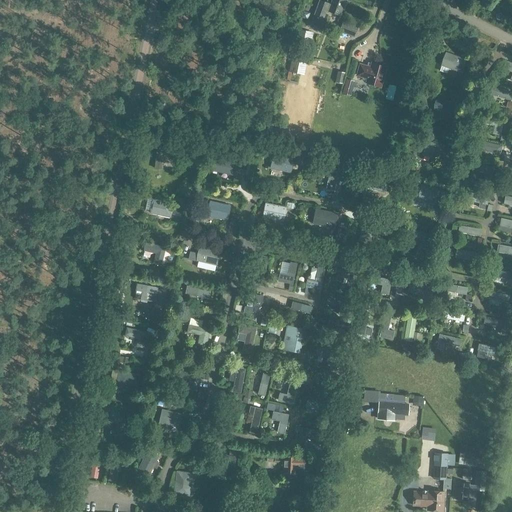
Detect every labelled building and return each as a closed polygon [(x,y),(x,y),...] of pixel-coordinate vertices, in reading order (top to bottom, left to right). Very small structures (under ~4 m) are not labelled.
[(320,0),(313,17),(323,21),(326,10),(340,16),(345,0),(332,0),(330,4),(320,0)] [(358,27),(343,22),(339,32),(354,37),(358,27)] [(304,74),(313,33),(298,29),(289,71),(304,74)] [(461,73),(466,59),(446,52),(441,66),(461,73)] [(503,68),(511,71),(511,73),(510,81),(511,81),(511,63),(506,61),(503,68)] [(388,67),(374,64),(373,68),(362,65),(359,76),(370,79),(369,83),(372,84),(372,85),(374,87),(376,87),(379,87),(379,86),(383,87),(388,67)] [(511,95),(511,92),(493,86),(491,94),(511,101),(511,95)] [(433,110),(453,114),(456,102),(436,98),(433,110)] [(482,115),(481,122),(494,125),(493,134),(501,136),(504,120),(482,115)] [(502,145),(477,140),(475,149),(500,155),(502,145)] [(447,145),(426,141),(423,156),(444,160),(447,145)] [(181,149),(157,146),(154,169),(163,170),(164,155),(179,157),(181,149)] [(291,173),(294,158),(273,153),(270,168),(291,173)] [(238,160),(237,163),(215,159),(213,171),(236,176),(237,169),(246,171),(248,162),(238,160)] [(339,167),(319,163),(317,171),(329,173),(328,181),(336,183),(339,167)] [(494,167),(472,163),(470,170),(484,173),(482,181),(491,183),(494,167)] [(389,177),(368,173),(365,188),(386,193),(389,177)] [(418,199),(439,203),(442,189),(421,184),(421,186),(415,185),(413,196),(418,197),(418,199)] [(466,200),(479,203),(478,208),(484,209),(485,204),(487,204),(489,197),(467,192),(466,200)] [(153,199),(152,206),(151,212),(171,218),(174,203),(153,199)] [(228,221),(232,206),(210,201),(206,216),(228,221)] [(283,222),(286,207),(265,203),(262,218),(283,222)] [(312,224),(335,228),(338,213),(315,209),(312,224)] [(511,220),(501,218),(499,226),(511,228),(511,220)] [(375,244),(380,224),(365,221),(360,241),(358,240),(357,248),(368,251),(370,243),(375,244)] [(460,224),(458,231),(480,235),(482,228),(460,224)] [(430,234),(405,228),(404,235),(421,239),(419,248),(427,250),(430,234)] [(166,247),(146,242),(143,251),(156,254),(153,264),(161,266),(166,247)] [(511,245),(498,243),(497,250),(511,253),(511,245)] [(220,251),(200,246),(196,261),(217,265),(220,251)] [(480,253),(457,248),(455,258),(478,262),(480,253)] [(278,281),(293,285),(297,263),(290,262),(287,275),(279,274),(278,281)] [(315,281),(307,279),(306,287),(321,290),(325,268),(318,267),(315,281)] [(358,273),(337,269),(336,276),(348,279),(347,285),(355,287),(358,273)] [(491,277),(506,279),(505,284),(510,285),(511,280),(511,279),(511,272),(492,269),(491,277)] [(392,280),(370,275),(368,282),(382,285),(380,293),(389,295),(392,280)] [(432,296),(434,288),(409,282),(408,291),(432,296)] [(136,290),(149,293),(148,301),(155,302),(158,287),(137,284),(136,290)] [(448,284),(446,291),(466,295),(468,287),(448,284)] [(211,291),(187,285),(185,294),(209,299),(211,291)] [(489,290),(488,298),(508,301),(509,294),(489,290)] [(253,308),(245,306),(243,314),(259,318),(263,296),(256,295),(253,308)] [(350,301),(328,296),(326,303),(340,306),(338,314),(346,316),(350,301)] [(312,307),(293,301),(291,308),(310,313),(312,307)] [(364,334),(369,312),(361,310),(356,333),(364,334)] [(466,315),(443,310),(442,318),(464,322),(466,315)] [(394,331),(388,330),(391,315),(384,314),(379,337),(392,340),(394,331)] [(417,332),(414,332),(417,315),(408,314),(404,340),(415,342),(417,332)] [(501,334),(508,335),(511,321),(486,316),(484,324),(502,327),(501,334)] [(276,335),(279,321),(271,320),(270,327),(269,327),(268,333),(276,335)] [(210,329),(189,324),(187,333),(199,335),(197,345),(207,347),(210,329)] [(251,352),(256,327),(240,324),(238,332),(246,334),(242,350),(251,352)] [(344,329),(322,324),(321,332),(342,337),(344,329)] [(287,325),(282,350),(300,353),(304,329),(287,325)] [(145,350),(147,341),(149,333),(126,327),(124,336),(138,339),(136,348),(145,350)] [(437,342),(438,342),(437,349),(443,350),(444,343),(460,347),(462,340),(439,334),(437,342)] [(499,348),(478,344),(477,351),(497,355),(499,348)] [(329,358),(327,366),(335,368),(339,352),(317,348),(315,355),(329,358)] [(245,369),(237,367),(232,392),(241,393),(245,369)] [(201,373),(179,368),(177,377),(190,380),(188,390),(197,391),(201,373)] [(136,390),(141,371),(134,369),(133,373),(119,370),(116,385),(136,390)] [(270,374),(263,373),(258,394),(265,396),(270,374)] [(280,392),(278,401),(292,404),(297,384),(290,382),(287,394),(280,392)] [(307,400),(305,408),(325,412),(327,405),(307,400)] [(394,414),(408,415),(408,405),(379,403),(377,419),(393,420),(394,419),(394,414)] [(236,407),(229,405),(224,425),(231,427),(236,407)] [(256,434),(262,409),(250,406),(248,415),(253,416),(249,432),(256,434)] [(122,440),(127,417),(126,417),(127,411),(111,408),(110,414),(109,414),(108,422),(114,423),(113,428),(110,428),(109,437),(122,440)] [(182,414),(162,409),(159,424),(179,428),(182,414)] [(280,421),(277,433),(285,434),(288,415),(273,411),(271,419),(280,421)] [(320,439),(321,431),(301,428),(300,435),(320,439)] [(480,447),(461,444),(458,461),(477,464),(480,447)] [(226,479),(236,480),(240,447),(235,447),(234,450),(230,450),(229,456),(218,454),(217,464),(227,466),(226,479)] [(157,469),(160,463),(157,461),(159,458),(147,452),(137,470),(149,476),(154,468),(157,469)] [(306,457),(297,456),(283,455),(283,453),(273,452),(272,462),(283,463),(283,472),(289,473),(290,474),(294,475),(296,473),(297,469),(304,469),(306,457)] [(446,479),(447,465),(455,466),(455,455),(448,454),(434,453),(433,479),(446,480),(445,489),(450,489),(451,479),(446,479)] [(90,477),(97,478),(101,457),(94,456),(90,477)] [(108,480),(115,481),(118,469),(121,469),(122,465),(119,465),(119,461),(112,459),(108,480)] [(470,479),(470,471),(463,470),(462,479),(470,479)] [(190,496),(193,473),(176,471),(173,494),(190,496)] [(469,484),(457,483),(456,498),(467,499),(468,490),(473,491),(474,487),(483,488),(485,472),(477,471),(475,486),(469,485),(469,484)] [(72,479),(71,487),(81,489),(82,480),(72,479)] [(413,506),(427,507),(427,510),(444,511),(445,492),(428,491),(428,493),(414,492),(413,506)]
